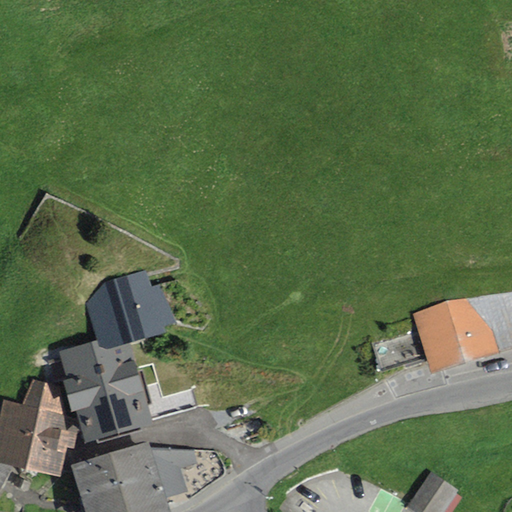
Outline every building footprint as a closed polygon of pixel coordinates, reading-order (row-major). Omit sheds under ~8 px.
[(186,327),(164,274),(105,298),(127,351),(186,327)] [(511,291),(447,300),(414,312),(420,330),(428,355),(433,369),(493,352),(511,346),(511,291)] [(420,330),(374,345),(381,369),(428,355),(420,330)] [(166,423),(142,348),(79,369),(104,443),(166,423)] [(75,419),(2,399),(0,407),(0,460),(11,463),(71,476),(75,419)] [(164,440),(95,464),(111,511),(179,511),(188,509),(164,440)] [(0,482),(11,463),(0,460),(0,482)] [(447,511),(462,492),(438,474),(413,507),(419,511),(447,511)]
